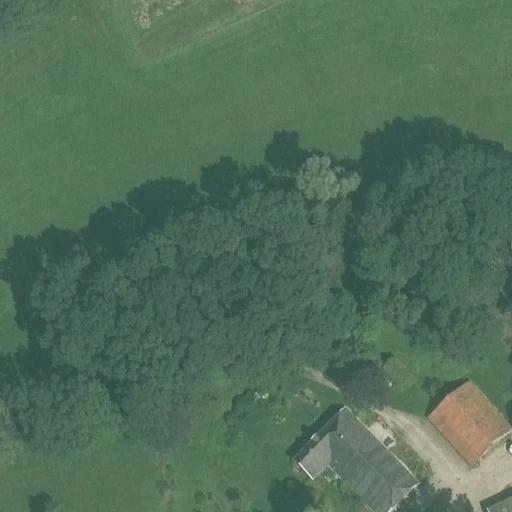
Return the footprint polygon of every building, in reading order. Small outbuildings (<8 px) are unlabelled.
[(478,316),(471,290),(437,298),(446,325),(478,316)] [(413,378),(397,361),(384,372),(400,389),(413,378)] [(472,469),(511,434),(511,428),(470,382),(428,420),(472,469)] [(372,511),(394,511),(420,487),(347,411),(295,463),(314,481),(329,467),(372,511)] [(511,511),(511,502),(492,511),(511,511)]
